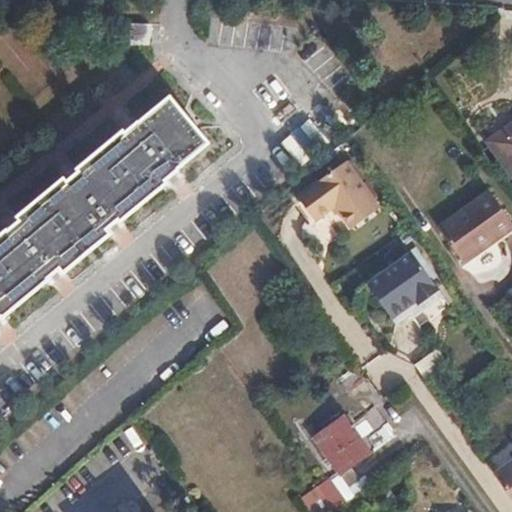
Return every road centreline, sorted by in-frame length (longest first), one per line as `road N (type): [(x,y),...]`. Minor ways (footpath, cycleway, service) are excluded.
road 1 (residential): [(0,377),(295,126),(260,82),(178,51)]
road 2 (residential): [(206,314),(0,492)]
